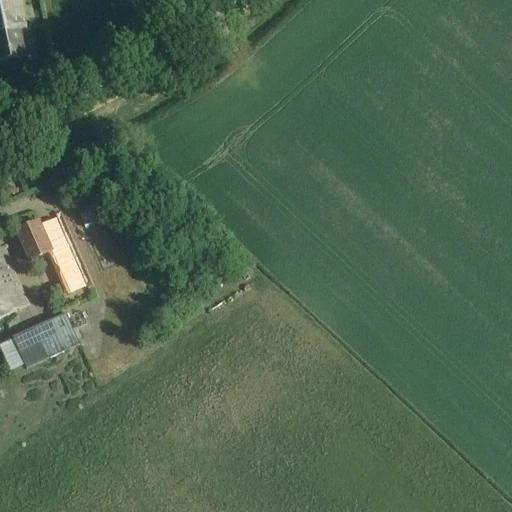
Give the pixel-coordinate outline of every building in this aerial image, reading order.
[(25,24),(19,0),(0,0),(0,61),(26,56),(20,29),(26,28),(25,24)] [(17,231),(19,236),(30,262),(48,255),(52,253),(41,227),(41,226),(39,222),(17,231)] [(52,253),(66,283),(77,278),(82,276),(69,246),(64,248),(52,253)] [(0,252),(0,277),(16,270),(7,250),(0,252)] [(0,320),(32,306),(16,270),(0,277),(0,320)] [(15,337),(20,348),(29,368),(80,346),(67,315),(15,337)]
